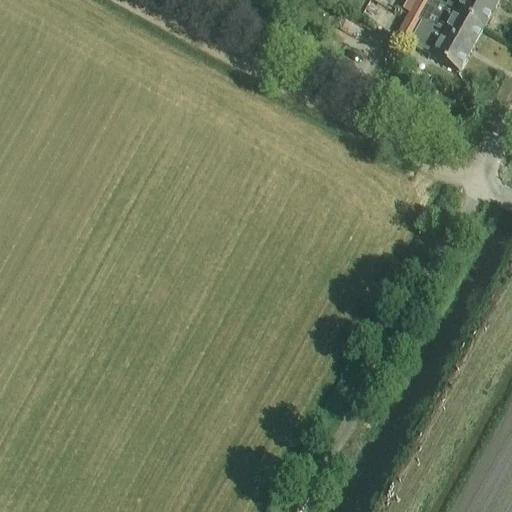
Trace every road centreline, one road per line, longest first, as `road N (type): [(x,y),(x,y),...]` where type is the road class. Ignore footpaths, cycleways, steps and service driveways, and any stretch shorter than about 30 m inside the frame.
road 1 (track): [(341,116),(131,0)]
road 2 (track): [(397,511),(511,305)]
